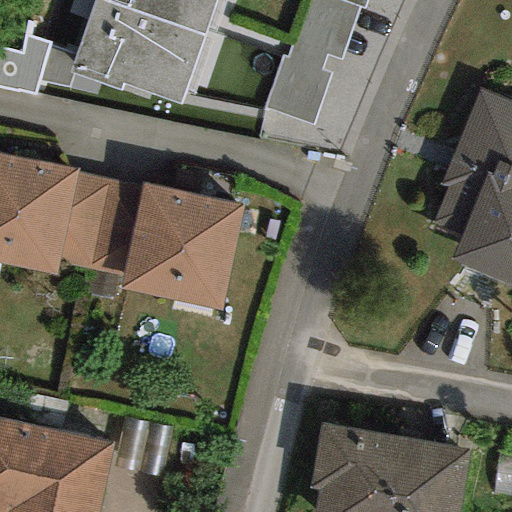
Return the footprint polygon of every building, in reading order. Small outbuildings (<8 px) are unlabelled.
[(203,35),(99,0),(93,0),(68,73),(118,90),(119,85),(178,106),(203,35)] [(99,0),(203,35),(214,0),(99,0)] [(310,118),(362,0),(308,0),(265,97),(310,118)] [(459,237),(449,259),(511,285),(511,103),(478,89),(437,186),(445,189),(430,225),(459,237)] [(77,171),(0,154),(0,266),(55,278),(77,171)] [(242,205),(142,185),(120,290),(220,310),(242,205)] [(0,419),(0,511),(95,511),(111,443),(0,419)] [(459,511),(469,450),(317,425),(307,488),(317,490),(312,511),(459,511)]
